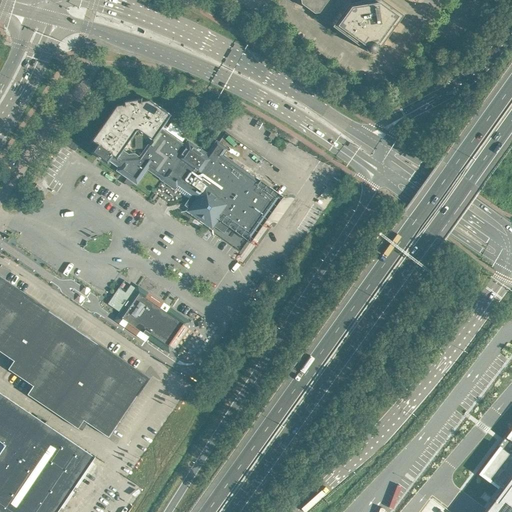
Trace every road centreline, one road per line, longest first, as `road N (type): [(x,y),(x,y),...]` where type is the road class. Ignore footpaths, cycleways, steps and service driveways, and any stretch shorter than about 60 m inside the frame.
road 1 (motorway): [(511,85),(207,511)]
road 2 (motorway): [(231,511),(511,120)]
road 3 (motorway): [(380,157),(358,213),(169,511)]
road 4 (secondary): [(51,17),(164,50),(356,153),(380,157)]
road 5 (motorway): [(300,511),(437,368),(511,261)]
road 6 (secondary): [(380,157),(363,136),(244,61),(97,0)]
road 7 (motorway): [(511,31),(474,73),(404,115),(380,157)]
road 8 (secondary): [(380,157),(408,199),(480,249),(511,254)]
road 9 (secondary): [(511,246),(502,223),(418,163),(380,157)]
road 10 (secondary): [(380,157),(511,252)]
road 11 (secondary): [(0,130),(51,17)]
road 12 (unclassified): [(0,203),(66,99)]
